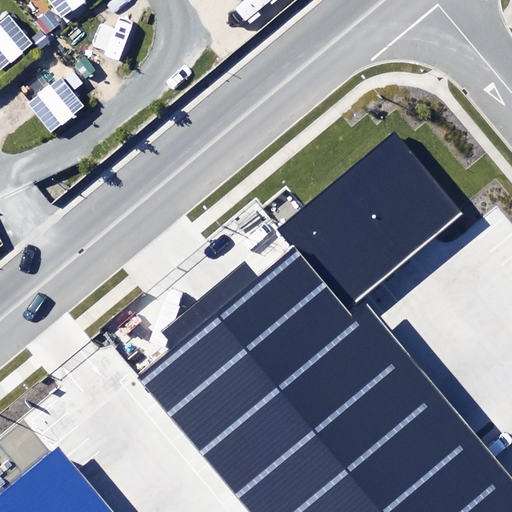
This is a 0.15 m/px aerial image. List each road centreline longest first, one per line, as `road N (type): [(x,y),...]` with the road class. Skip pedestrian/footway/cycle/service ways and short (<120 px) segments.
road 1 (unclassified): [(0,321),(381,0)]
road 2 (residential): [(511,94),(433,0)]
